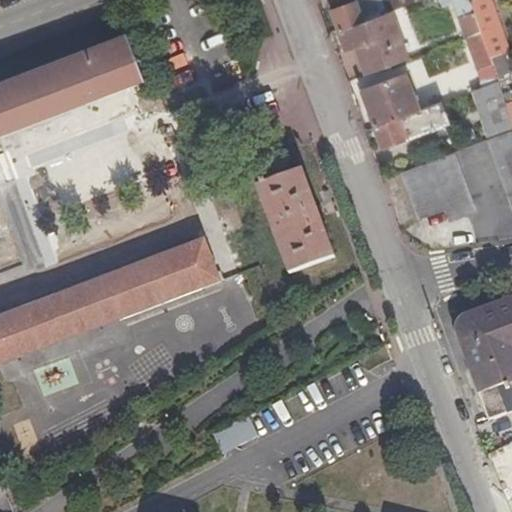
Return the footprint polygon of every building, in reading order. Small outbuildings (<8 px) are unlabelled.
[(334,10),(341,31),(392,13),(427,0),(356,0),(357,2),(334,10)] [(470,0),(441,0),(445,9),(455,6),(471,0),(470,0)] [(455,6),(461,22),(476,17),(473,8),(471,0),(455,6)] [(490,2),(473,8),(476,17),(483,36),(484,41),(502,35),(490,2)] [(392,13),(341,31),(348,51),(358,48),(368,76),(409,61),(392,13)] [(461,22),(467,41),(470,40),(483,36),(476,17),(461,22)] [(484,41),(489,54),(507,48),(502,35),(484,41)] [(483,36),(470,40),(486,88),(500,83),(493,64),(489,54),(484,41),(483,36)] [(131,38),(0,88),(0,137),(2,137),(149,81),(131,38)] [(489,54),(493,64),(504,60),(510,58),(507,48),(489,54)] [(511,83),(504,60),(493,64),(500,83),(502,91),(511,86),(511,83)] [(369,105),(377,127),(419,113),(406,75),(361,91),(366,106),(369,105)] [(486,88),(474,93),(491,142),(511,134),(511,118),(510,113),(502,91),(500,83),(486,88)] [(441,124),(435,107),(419,113),(377,127),(384,146),(441,124)] [(511,204),(511,134),(491,142),(490,142),(511,204)] [(476,216),(454,155),(404,174),(421,222),(446,213),(451,225),(476,216)] [(303,170),(261,185),(292,274),(335,259),(303,170)] [(0,366),(226,281),(211,240),(0,319),(0,366)] [(511,416),(511,304),(465,318),(457,337),(486,425),(511,416)] [(214,433),(223,453),(260,437),(251,417),(214,433)]
